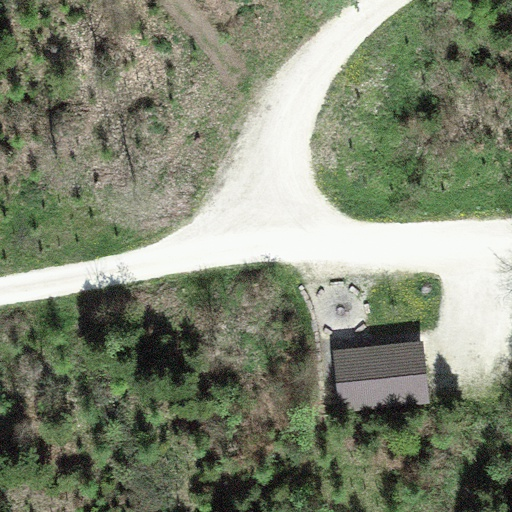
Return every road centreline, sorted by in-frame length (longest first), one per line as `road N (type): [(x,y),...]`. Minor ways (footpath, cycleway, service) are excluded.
road 1 (track): [(0,289),(272,249),(511,238)]
road 2 (track): [(397,0),(325,50),(284,130),(272,249)]
